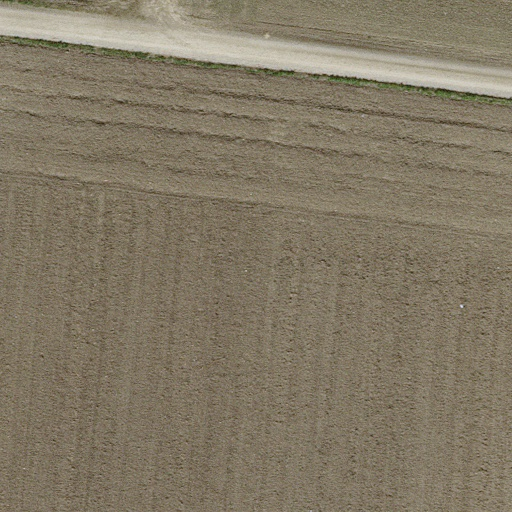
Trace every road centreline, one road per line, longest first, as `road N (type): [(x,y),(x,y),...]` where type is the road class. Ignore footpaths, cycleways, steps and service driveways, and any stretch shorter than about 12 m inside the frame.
road 1 (track): [(152,37),(511,85)]
road 2 (track): [(0,20),(152,37)]
